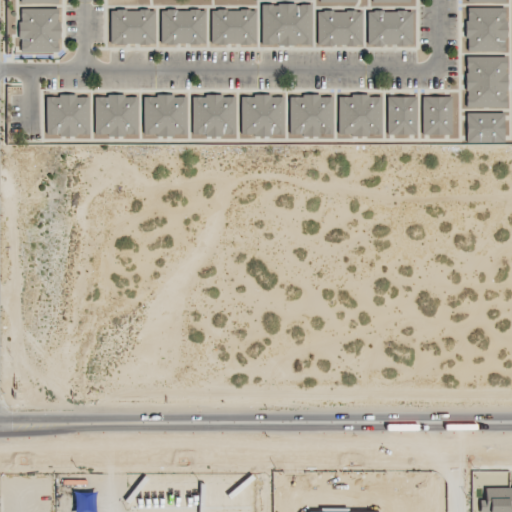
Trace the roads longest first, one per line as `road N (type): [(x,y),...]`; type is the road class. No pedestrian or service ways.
road 1 (secondary): [(511,424),(0,425)]
road 2 (secondary): [(0,457),(511,457)]
